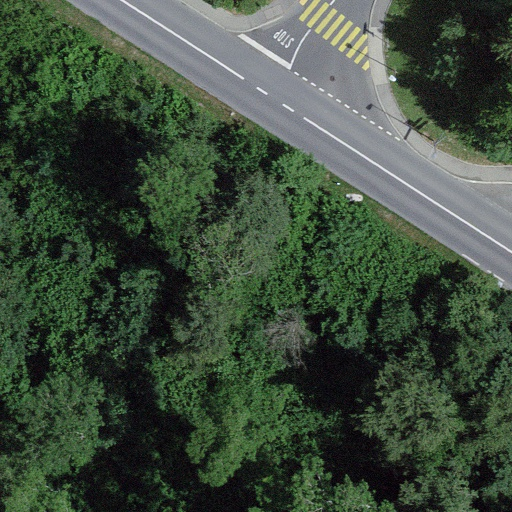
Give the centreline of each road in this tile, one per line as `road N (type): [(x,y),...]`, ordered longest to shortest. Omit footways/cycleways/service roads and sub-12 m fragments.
road 1 (tertiary): [(269,95),(511,252)]
road 2 (tertiary): [(122,0),(269,95)]
